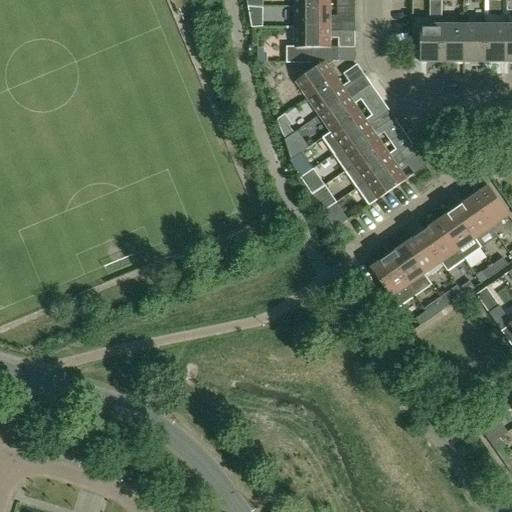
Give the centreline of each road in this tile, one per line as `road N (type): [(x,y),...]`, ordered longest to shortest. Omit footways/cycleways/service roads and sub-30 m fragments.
road 1 (tertiary): [(248,511),(177,431),(114,401),(0,370)]
road 2 (residential): [(327,278),(460,183),(407,94)]
road 3 (residential): [(141,511),(106,486),(11,459)]
